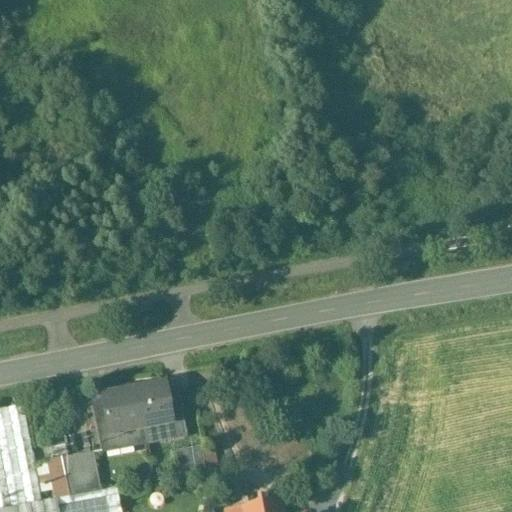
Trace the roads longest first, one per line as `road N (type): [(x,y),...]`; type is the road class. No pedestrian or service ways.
road 1 (secondary): [(511,280),(0,376)]
road 2 (track): [(361,306),(371,382),(363,444),(335,511)]
